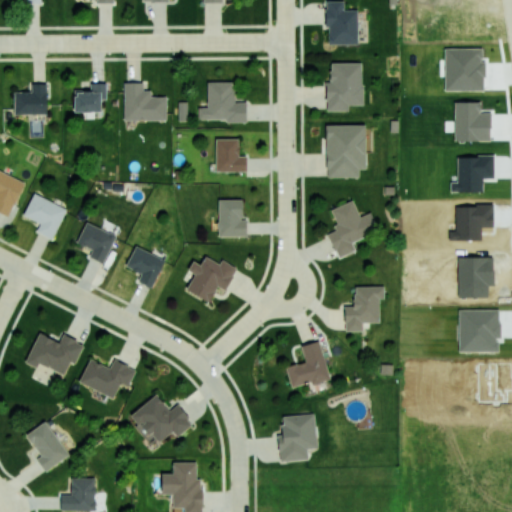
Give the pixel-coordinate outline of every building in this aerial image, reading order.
[(357,9),(343,9),(343,0),(325,0),(326,44),(357,44),(357,9)] [(362,62),(326,62),(326,110),(348,110),(348,105),(362,105),(362,62)] [(13,91),(13,113),(46,113),(46,81),(30,81),(30,91),(13,91)] [(142,81),(123,81),(123,120),(166,120),(166,93),(142,93),(142,81)] [(197,121),(246,121),(246,102),(233,102),(233,81),(207,81),(207,107),(197,107),(197,121)] [(104,111),(104,82),(88,82),(88,89),(73,89),(73,111),(104,111)] [(359,168),(365,168),(365,124),(325,124),(325,177),(359,177),(359,168)] [(214,172),(246,172),(246,155),(238,155),(238,138),(214,138),(214,172)] [(0,212),(8,216),(23,181),(0,170),(0,212)] [(33,193),(23,214),(39,222),(35,230),(52,238),(66,208),(33,193)] [(244,236),(244,199),(217,199),(217,236),(244,236)] [(377,230),(370,212),(359,216),(352,200),(330,209),(338,228),(326,233),(336,258),(354,250),(350,241),(377,230)] [(115,234),(85,221),(76,242),(90,249),(87,256),(103,262),(115,234)] [(163,257),(134,246),(126,266),(141,271),(137,281),(152,287),(163,257)] [(235,269),(204,253),(199,264),(195,262),(182,289),(208,302),(216,286),(224,290),(235,269)] [(378,322),(378,299),(383,299),(383,286),(353,286),(353,306),(343,306),(343,331),(361,331),(361,322),(378,322)] [(81,343),(63,334),(59,343),(37,333),(25,360),(65,378),(81,343)] [(290,387),(328,378),(319,340),(300,345),(304,362),(285,367),(290,387)] [(77,383),(113,398),(119,383),(128,387),(135,369),(113,360),(109,369),(87,359),(77,383)] [(171,431),(175,437),(191,424),(176,404),(167,410),(155,394),(130,414),(155,444),(171,431)] [(25,434),(40,456),(35,459),(44,471),(68,454),(44,420),(25,434)] [(201,511),(201,477),(195,477),(195,461),(172,461),(171,511),(201,511)] [(94,510),(94,477),(70,477),(70,494),(59,494),(59,510),(94,510)]
